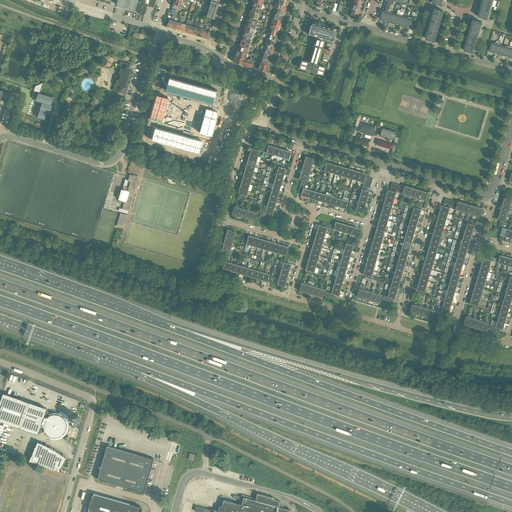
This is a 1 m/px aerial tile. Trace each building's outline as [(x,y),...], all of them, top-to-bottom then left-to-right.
[(117,0),(116,4),(135,10),(138,0),(117,0)] [(138,0),(135,10),(140,11),(140,12),(139,13),(140,13),(140,14),(140,15),(141,15),(142,15),(143,15),(144,15),(144,14),(147,5),(150,6),(153,7),(155,0),(138,0)] [(479,12),(478,16),(487,19),(492,0),(482,0),(482,2),(480,10),(479,12)] [(261,4),(253,2),(253,3),(252,3),(251,6),(260,9),(262,10),(263,5),(261,4)] [(350,7),(349,8),(352,9),(351,9),(358,11),(360,6),(353,4),(351,3),(350,7)] [(206,11),(208,11),(216,14),(216,13),(216,12),(217,11),(217,9),(209,6),(207,5),(205,10),(206,11)] [(169,27),(171,27),(175,14),(176,9),(172,7),(170,13),(173,14),(171,19),(169,19),(166,27),(168,27),(169,27)] [(435,8),(432,19),(426,39),(435,41),(444,11),(435,8)] [(384,21),(385,21),(388,11),(385,10),(385,11),(382,11),(380,19),(385,20),(384,21)] [(390,23),(391,23),(393,14),(391,13),(391,12),(388,11),(385,21),(386,21),(390,22),(390,23)] [(396,24),(397,24),(399,14),(397,13),(396,15),(393,14),(391,23),(392,23),(392,22),(396,23),(396,24)] [(401,26),(402,26),(405,17),(402,16),(402,15),(399,14),(397,24),(401,25),(401,26)] [(178,29),(179,30),(183,16),(181,16),(180,22),(177,21),(175,29),(177,30),(178,29)] [(247,20),(247,21),(259,25),(260,23),(256,22),(257,19),(248,16),(247,19),(247,20)] [(186,32),(188,32),(192,18),(190,17),(188,24),(186,24),(184,32),(185,32),(186,32)] [(407,27),(408,28),(411,18),(408,17),(408,18),(405,17),(402,26),(403,27),(404,26),(407,27)] [(411,18),(408,28),(409,28),(409,27),(414,29),(416,21),(413,20),(414,18),(411,18)] [(473,20),(464,50),(473,52),(482,22),(473,20)] [(203,37),(205,37),(208,26),(209,22),(207,22),(205,29),(203,29),(201,37),(202,37),(203,37)] [(311,24),(308,34),(313,35),(314,34),(328,38),(328,40),(333,41),(336,32),(311,24)] [(313,49),(311,57),(318,60),(320,52),(324,53),(324,54),(328,56),(329,56),(330,50),(322,48),(324,40),(316,38),(314,46),(314,47),(313,48),(313,49)] [(494,53),(495,53),(498,43),(495,42),(494,44),(492,43),(489,51),(494,52),(494,53)] [(499,55),(500,55),(503,46),(500,45),(500,44),(498,43),(495,53),(496,53),(499,54),(499,55)] [(505,56),(506,56),(509,46),(506,46),(506,47),(503,46),(500,55),(501,56),(502,55),(505,56)] [(236,54),(236,56),(245,58),(246,53),(238,51),(237,50),(237,51),(236,51),(236,53),(236,54)] [(245,58),(236,56),(235,55),(234,57),(233,57),(232,60),(233,60),(233,61),(233,62),(250,67),(252,60),(251,60),(249,60),(245,58)] [(318,60),(311,57),(309,62),(308,62),(300,60),(298,68),(308,70),(308,71),(309,71),(317,73),(318,73),(323,75),(325,67),(318,65),(317,64),(317,63),(318,60)] [(113,90),(125,94),(126,94),(127,88),(126,88),(131,70),(129,70),(131,64),(120,61),(116,79),(114,78),(113,84),(114,85),(113,90)] [(269,65),(268,65),(260,63),(256,62),(253,61),(251,67),(266,71),(267,71),(269,65)] [(169,78),(165,90),(213,103),(216,91),(169,78)] [(38,92),(38,93),(36,101),(35,100),(35,101),(38,101),(42,103),(38,117),(37,117),(45,120),(45,119),(44,119),(47,112),(50,113),(49,113),(50,111),(52,105),(50,104),(52,100),(53,97),(38,92)] [(229,94),(226,105),(237,108),(240,97),(229,94)] [(156,95),(150,118),(162,122),(168,98),(156,95)] [(206,109),(200,132),(211,136),(218,112),(206,109)] [(358,131),(372,135),(375,127),(360,123),(358,131)] [(155,127),(152,139),(199,152),(202,141),(155,127)] [(380,136),(394,140),(396,133),(382,129),(380,136)] [(354,143),(368,147),(369,147),(371,139),(363,137),(363,135),(359,134),(359,135),(356,135),(354,143)] [(376,145),(377,145),(391,149),(393,144),(378,139),(376,145)] [(267,149),(261,147),(260,151),(271,154),(273,147),(268,145),(267,149)] [(251,148),(249,154),(258,156),(260,151),(254,149),(251,148)] [(291,152),(284,150),(282,157),(288,159),(291,152)] [(249,154),(248,159),(256,162),(258,156),(249,154)] [(305,156),(304,162),(312,165),(314,159),(305,156)] [(248,159),(246,165),(255,168),(256,162),(248,159)] [(304,162),(302,168),(310,170),(312,165),(304,162)] [(324,171),(330,173),(332,164),(326,162),(326,165),(324,171)] [(330,173),(335,174),(338,166),(332,164),(330,173)] [(246,165),(244,171),(253,173),(255,168),(246,165)] [(335,174),(341,176),(343,167),(338,166),(335,174)] [(341,176),(347,178),(349,169),(343,167),(341,176)] [(302,168),(300,174),(309,176),(310,170),(302,168)] [(347,178),(352,179),(355,171),(349,169),(347,178)] [(244,171),(243,176),(251,179),(253,173),(244,171)] [(352,179),(358,181),(360,172),(355,171),(352,179)] [(358,181),(364,182),(365,177),(366,174),(360,172),(358,181)] [(309,176),(300,174),(299,180),(301,180),(307,182),(308,179),(309,176)] [(129,178),(127,185),(125,189),(123,188),(124,188),(123,188),(122,189),(122,190),(121,192),(121,193),(120,194),(120,195),(119,197),(119,198),(119,199),(119,201),(119,202),(123,201),(124,200),(125,201),(122,209),(128,210),(133,193),(132,193),(132,192),(133,192),(134,190),(133,189),(133,188),(135,189),(137,182),(135,182),(136,178),(137,178),(137,176),(133,175),(133,176),(130,175),(129,178)] [(243,176),(241,182),(250,185),(251,179),(243,176)] [(364,182),(362,188),(366,190),(367,187),(370,188),(373,179),(365,177),(364,182)] [(241,182),(239,188),(248,190),(250,185),(241,182)] [(392,183),(390,190),(397,192),(399,193),(401,188),(401,186),(392,183)] [(404,189),(401,188),(399,193),(408,195),(410,187),(405,185),(404,189)] [(416,189),(410,187),(408,195),(414,197),(416,189)] [(248,190),(239,188),(238,193),(240,194),(246,196),(248,190)] [(422,190),(416,189),(414,197),(420,199),(422,190)] [(388,190),(387,195),(395,198),(397,192),(390,190),(388,190)] [(428,192),(422,190),(420,199),(426,201),(428,192)] [(387,195),(385,201),(393,203),(395,198),(387,195)] [(511,197),(505,196),(503,202),(511,204),(511,202),(511,197)] [(445,198),(443,206),(450,208),(453,209),(454,204),(455,201),(445,198)] [(385,201),(383,206),(392,209),(393,203),(385,201)] [(457,205),(454,204),(453,209),(462,211),(464,203),(458,201),(457,205)] [(503,202),(501,207),(510,210),(511,204),(503,202)] [(470,204),(464,203),(462,211),(467,213),(470,204)] [(475,206),(470,204),(467,213),(473,215),(475,206)] [(364,207),(357,205),(355,211),(362,214),(364,207)] [(441,205),(440,211),(448,213),(450,208),(443,206),(441,205)] [(232,214),(237,216),(240,208),(234,206),(232,214)] [(383,206),(382,212),(390,214),(392,209),(383,206)] [(481,208),(475,206),(473,215),(479,216),(481,208)] [(501,207),(500,213),(508,216),(510,210),(501,207)] [(237,216),(243,218),(246,209),(240,208),(237,216)] [(243,218),(249,220),(252,211),(246,209),(243,218)] [(252,211),(249,220),(255,221),(257,213),(252,211)] [(440,211),(438,217),(447,219),(448,213),(440,211)] [(382,212),(380,218),(388,220),(390,214),(382,212)] [(117,226),(123,228),(127,215),(120,213),(117,226)] [(508,216),(500,213),(498,219),(503,220),(506,221),(508,216)] [(438,217),(436,222),(445,225),(447,219),(438,217)] [(380,218),(378,223),(387,226),(388,220),(380,218)] [(334,226),(329,224),(328,228),(333,229),(339,231),(341,223),(335,222),(334,226)] [(436,222),(435,228),(443,230),(445,225),(436,222)] [(378,223),(377,229),(385,231),(387,226),(378,223)] [(318,225),(317,230),(325,233),(327,227),(321,225),(318,225)] [(358,228),(352,227),(350,234),(356,236),(358,228)] [(500,235),(506,237),(508,229),(502,227),(501,231),(500,235)] [(435,228),(433,233),(442,236),(443,230),(435,228)] [(466,228),(464,234),(472,236),(473,231),(466,228)] [(227,229),(225,235),(234,238),(236,232),(227,229)] [(377,229),(375,234),(383,237),(385,231),(377,229)] [(317,230),(315,236),(324,238),(325,233),(317,230)] [(433,233),(431,239),(440,242),(442,236),(433,233)] [(375,234),(373,240),(382,243),(383,237),(375,234)] [(225,235),(224,241),(232,243),(234,238),(225,235)] [(246,244),(251,246),(254,237),(248,235),(247,238),(246,244)] [(315,236),(313,242),(322,244),(324,238),(315,236)] [(257,247),(263,249),(265,240),(259,239),(257,247)] [(263,249),(268,251),(271,242),(265,240),(263,249)] [(373,240),(372,246),(380,248),(382,243),(373,240)] [(224,241),(222,247),(231,249),(232,243),(224,241)] [(268,251),(274,252),(276,244),(271,242),(268,251)] [(274,252),(280,254),(282,245),(276,244),(274,252)] [(280,254),(285,256),(287,250),(288,247),(282,245),(280,254)] [(430,245),(428,250),(437,253),(438,247),(430,245)] [(372,246),(370,251),(378,254),(380,248),(372,246)] [(231,249),(222,247),(220,253),(229,255),(231,249)] [(428,250),(427,256),(435,258),(437,253),(428,250)] [(370,251),(368,257),(377,259),(378,254),(370,251)] [(310,253),(309,258),(317,261),(319,255),(310,253)] [(427,256),(425,261),(433,264),(435,258),(427,256)] [(458,256),(456,262),(463,264),(465,258),(458,256)] [(368,257),(367,263),(375,265),(377,259),(368,257)] [(309,258),(307,264),(315,266),(317,261),(309,258)] [(483,258),(482,264),(490,266),(492,261),(486,259),(483,258)] [(425,261),(423,267),(432,270),(433,264),(425,261)] [(367,263),(365,268),(374,271),(375,265),(367,263)] [(315,266),(307,264),(305,270),(308,271),(314,272),(315,266)] [(482,264),(480,270),(488,272),(490,266),(482,264)] [(423,267),(422,273),(430,275),(432,270),(423,267)] [(374,271),(365,268),(363,274),(366,275),(372,277),(374,271)] [(480,270),(478,275),(487,278),(488,272),(480,270)] [(256,278),(262,280),(264,273),(258,271),(256,278)] [(422,273),(420,278),(428,281),(430,275),(422,273)] [(478,275),(476,281),(485,284),(487,278),(478,275)] [(286,281),(279,278),(277,285),(284,287),(286,281)] [(420,278),(418,284),(427,286),(428,281),(420,278)] [(476,281),(475,287),(483,289),(485,284),(476,281)] [(299,291),(305,293),(308,284),(302,283),(299,291)] [(305,293),(311,294),(313,286),(308,284),(305,293)] [(427,286),(418,284),(417,290),(419,291),(425,292),(427,286)] [(311,294),(317,296),(319,288),(313,286),(311,294)] [(475,287),(473,292),(482,295),(483,289),(475,287)] [(319,288),(317,296),(322,298),(323,295),(325,289),(319,288)] [(333,288),(331,294),(335,295),(338,296),(340,290),(333,288)] [(357,297),(363,298),(365,290),(359,288),(357,297)] [(363,298),(369,300),(371,292),(365,290),(363,298)] [(390,291),(388,297),(394,298),(395,299),(397,293),(390,291)] [(369,300),(374,302),(377,293),(371,292),(369,300)] [(473,292),(472,298),(480,300),(482,295),(473,292)] [(377,293),(374,302),(380,303),(382,298),(383,295),(377,293)] [(480,300),(472,298),(470,303),(472,304),(479,306),(480,300)] [(410,312),(416,314),(419,306),(413,304),(410,312)] [(416,314),(422,316),(424,307),(419,306),(416,314)] [(422,316),(428,317),(430,309),(424,307),(422,316)] [(430,309),(428,317),(433,319),(435,314),(436,311),(430,309)] [(464,324),(470,326),(472,318),(466,316),(464,324)] [(470,326),(476,328),(478,319),(472,318),(470,326)] [(476,328),(482,330),(484,321),(478,319),(476,328)] [(484,321),(482,330),(487,331),(488,328),(490,323),(484,321)] [(29,402),(2,393),(0,398),(0,421),(19,428),(37,434),(44,431),(46,434),(50,437),(55,437),(59,436),(63,433),(66,430),(66,425),(65,421),(62,417),(61,416),(62,415),(60,414),(59,415),(58,414),(54,414),(49,415),(46,408),(29,402)] [(76,415),(73,416),(72,416),(72,418),(71,418),(72,423),(74,422),(74,424),(78,423),(78,421),(80,421),(79,416),(77,417),(76,415)] [(34,446),(30,457),(29,461),(58,471),(59,468),(60,469),(66,458),(63,456),(59,453),(54,450),(50,447),(45,445),(41,443),(36,442),(35,447),(34,446)] [(106,446),(97,479),(143,493),(145,487),(145,488),(146,485),(145,485),(152,460),(153,459),(122,450),(106,446)] [(140,511),(142,509),(141,507),(93,493),(92,495),(92,494),(87,509),(88,509),(89,509),(87,511),(140,511)] [(197,511),(291,511),(292,511),(282,508),(282,506),(281,502),(279,502),(280,501),(271,499),(271,497),(257,493),(255,499),(242,495),(239,504),(223,500),(223,502),(221,507),(220,507),(219,507),(217,511),(213,510),(213,511),(196,506),(195,511),(197,511)]
